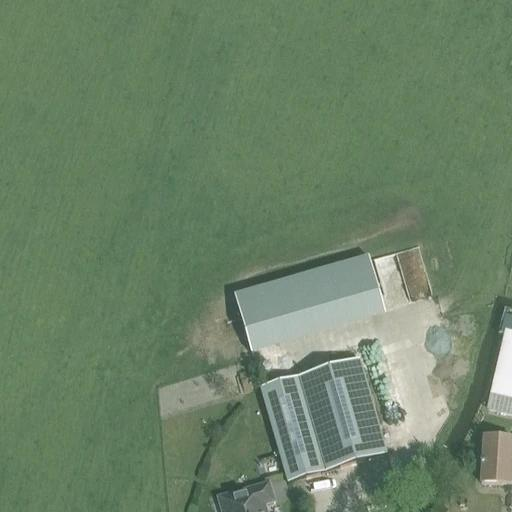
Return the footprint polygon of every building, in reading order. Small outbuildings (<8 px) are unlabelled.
[(233,298),(251,359),(385,320),(367,259),(233,298)] [(500,320),(511,322),(511,308),(503,307),(500,320)] [(511,337),(505,336),(488,411),(511,416),(511,337)] [(261,391),(278,449),(289,486),(386,457),(382,442),(408,434),(385,355),(261,391)] [(282,377),(296,375),(293,356),(278,359),(282,377)] [(511,484),(511,440),(482,439),(480,485),(511,487),(511,484)] [(283,472),(266,479),(275,499),(292,492),(283,472)] [(263,511),(262,506),(272,503),(267,487),(224,499),(228,511),(263,511)]
